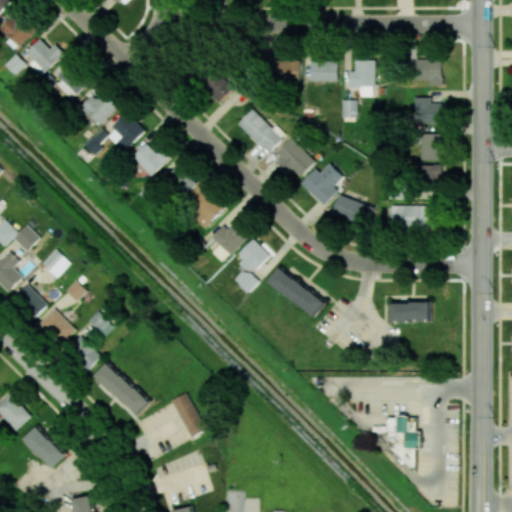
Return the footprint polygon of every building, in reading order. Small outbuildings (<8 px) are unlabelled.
[(0,17),(0,22),(18,46),(38,31),(18,4),(0,17)] [(27,52),(35,59),(31,64),(43,75),(65,52),(56,43),(51,48),(41,38),(27,52)] [(28,63),(17,53),(7,64),(18,74),(28,63)] [(75,97),(91,79),(66,56),(49,75),(75,97)] [(444,59),(417,58),(417,79),(431,79),(431,85),(443,85),(444,59)] [(301,60),(273,59),(273,80),(301,81),(301,60)] [(355,60),(356,71),(350,71),(350,87),(361,87),(361,96),(376,96),(376,59),(355,60)] [(311,80),(339,81),(339,61),(312,60),(311,80)] [(220,102),(237,83),(219,67),(202,85),(220,102)] [(119,104),(98,87),(82,108),(102,124),(119,104)] [(443,102),(432,102),(432,97),(415,97),(415,120),(443,120),(443,102)] [(359,99),(343,99),(343,117),(358,117),(359,99)] [(283,138),(253,108),(239,123),(269,152),(283,138)] [(109,132),(126,150),(146,131),(128,113),(109,132)] [(86,145),(96,153),(103,146),(101,143),(109,134),(102,128),(86,145)] [(442,160),(442,133),(423,133),(422,159),(442,160)] [(316,161),(293,136),(274,154),(291,171),(294,168),(301,176),(316,161)] [(162,148),(157,152),(147,142),(134,156),(154,175),(171,157),(162,148)] [(316,168),(302,183),(325,205),(339,190),(335,186),(345,176),(330,162),(321,172),(316,168)] [(419,165),(420,185),(444,185),(443,164),(419,165)] [(190,192),(198,176),(175,166),(168,182),(190,192)] [(225,207),(206,189),(187,209),(207,227),(225,207)] [(370,226),(376,206),(339,194),(333,214),(370,226)] [(390,228),(432,227),(431,204),(390,205),(390,228)] [(19,232),(6,218),(0,224),(0,240),(5,246),(19,232)] [(214,236),(231,255),(251,236),(236,220),(227,230),(224,226),(214,236)] [(15,237),(29,251),(42,237),(28,223),(15,237)] [(240,253),(245,258),(238,266),(243,270),(235,279),(249,292),(261,280),(253,273),(271,255),(254,238),(240,253)] [(214,252),(223,261),(230,254),(221,245),(214,252)] [(58,277),(72,262),(58,248),(44,263),(58,277)] [(21,259),(6,250),(0,260),(0,282),(13,290),(23,274),(15,269),(21,259)] [(315,317),(328,302),(282,265),(270,280),(315,317)] [(67,290),(79,300),(89,289),(78,279),(67,290)] [(49,303),(28,284),(15,298),(36,317),(49,303)] [(393,321),(434,320),(433,301),(393,302),(393,321)] [(41,323),(63,344),(77,329),(55,308),(41,323)] [(107,336),(116,326),(100,310),(90,320),(107,336)] [(91,368),(103,355),(82,336),(70,349),(91,368)] [(96,374),(138,415),(151,402),(110,361),(96,374)] [(174,399),(191,438),(208,430),(190,391),(174,399)] [(0,410),(18,429),(33,416),(11,392),(0,401),(0,410)] [(390,416),(389,458),(420,459),(420,432),(409,432),(410,417),(390,416)] [(52,467),(66,454),(39,425),(25,438),(52,467)] [(78,511),(97,511),(94,494),(76,497),(78,511)]
